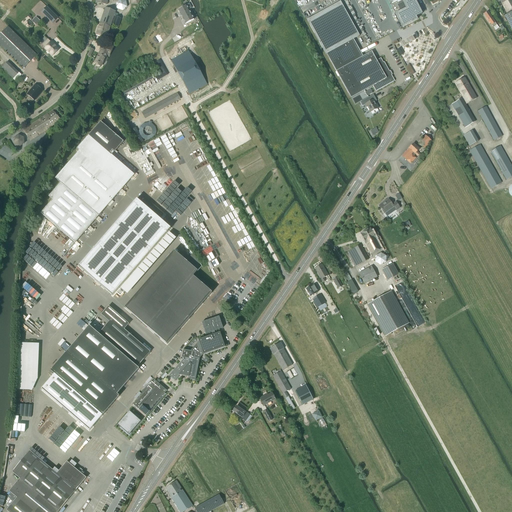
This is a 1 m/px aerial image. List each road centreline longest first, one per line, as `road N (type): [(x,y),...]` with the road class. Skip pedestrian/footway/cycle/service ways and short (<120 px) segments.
road 1 (primary): [(133,511),(452,38)]
road 2 (track): [(322,237),(356,283),(479,511)]
road 3 (tertiary): [(89,0),(76,72),(56,99),(0,132)]
